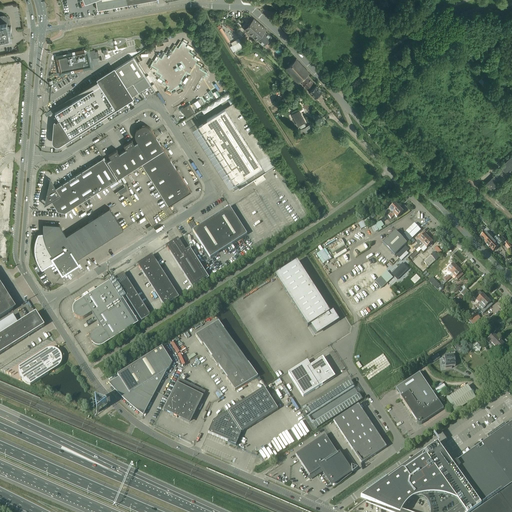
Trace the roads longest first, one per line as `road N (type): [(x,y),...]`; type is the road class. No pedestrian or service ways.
road 1 (unclassified): [(30,155),(62,156),(152,104),(210,187),(207,201),(44,305)]
road 2 (secondary): [(314,505),(135,423),(84,370),(44,305)]
road 3 (unclassified): [(343,103),(354,133),(511,299)]
road 4 (unclassified): [(511,280),(343,103)]
road 5 (unknown): [(186,94),(213,78),(190,34),(147,58),(145,68),(171,105)]
road 6 (motorway): [(151,511),(0,445)]
road 7 (unclassified): [(42,31),(202,5)]
road 8 (unclassified): [(361,472),(402,444),(348,361)]
road 9 (unclassified): [(343,103),(250,7),(238,7)]
road 10 (motorway): [(122,477),(0,413)]
road 11 (motorway): [(122,477),(0,426)]
road 12 (secondary): [(23,155),(15,257),(26,277)]
road 13 (secondary): [(26,277),(30,155)]
